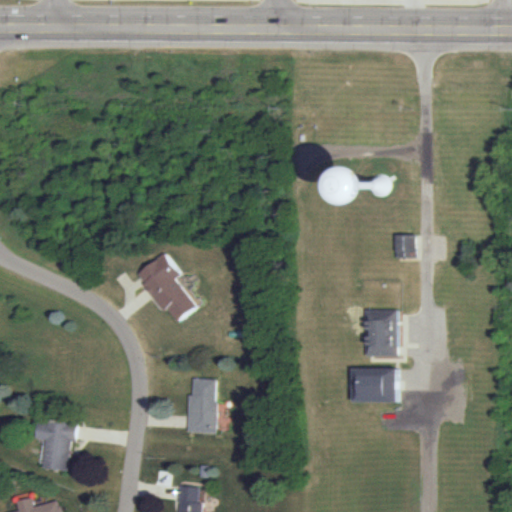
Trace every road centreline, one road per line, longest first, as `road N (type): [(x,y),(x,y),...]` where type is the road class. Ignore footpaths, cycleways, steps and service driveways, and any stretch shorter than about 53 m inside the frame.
road 1 (secondary): [(0,25),(511,29)]
road 2 (residential): [(0,255),(89,298),(132,342),(140,423),(125,511)]
